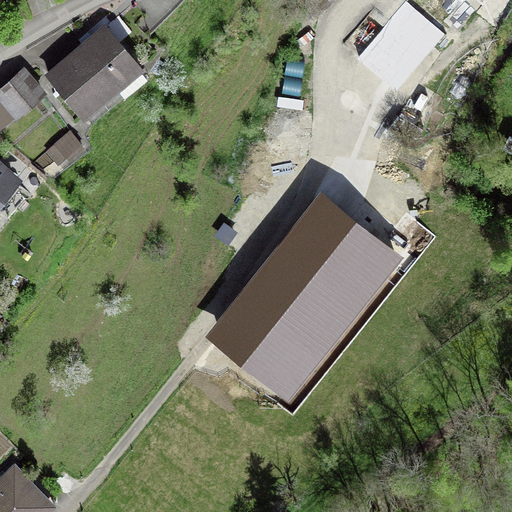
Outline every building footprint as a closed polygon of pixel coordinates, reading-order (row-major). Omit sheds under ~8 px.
[(391,83),(455,7),(470,20),(486,0),(393,0),(391,2),(397,7),(383,24),(369,12),(343,43),(391,83)] [(49,74),(83,114),(140,66),(106,26),(49,74)] [(0,91),(0,94),(16,113),(42,90),(24,70),(0,91)] [(441,100),(421,87),(396,124),(417,137),(441,100)] [(48,150),(58,161),(80,142),(70,130),(48,150)] [(0,198),(15,180),(0,167),(0,198)] [(312,222),(221,336),(288,390),(395,255),(320,195),(304,215),(312,222)] [(0,479),(0,511),(31,511),(41,503),(19,481),(26,474),(16,464),(0,479)]
